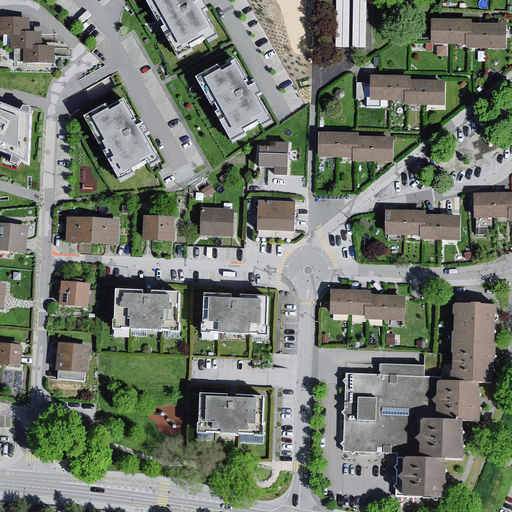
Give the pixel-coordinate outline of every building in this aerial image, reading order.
[(151,0),(180,55),(193,47),(191,43),(200,38),(202,41),(214,34),(202,13),(205,11),(199,0),(198,0),(195,2),(193,0),(151,0)] [(335,0),(336,43),(367,42),(366,0),(335,0)] [(28,19),(0,18),(0,33),(9,34),(8,47),(22,47),(22,33),(28,33),(28,19)] [(471,23),(431,23),(431,47),(466,47),(467,51),(506,51),(505,27),(471,25),(471,23)] [(42,34),(28,33),(22,33),(22,47),(22,65),(34,65),(35,46),(41,46),(42,34)] [(54,47),(41,46),(35,46),(34,65),(53,65),(54,47)] [(220,72),(203,82),(233,139),(246,131),(244,128),(253,122),(255,125),(267,118),(255,97),(258,95),(252,84),(248,86),(237,67),(222,75),(220,72)] [(411,79),(370,80),(370,102),(404,104),(404,108),(445,108),(445,83),(412,83),(411,79)] [(122,98),(85,119),(122,184),(159,163),(146,140),(151,137),(145,127),(140,129),(122,98)] [(0,150),(26,164),(29,117),(0,107),(0,150)] [(360,135),(318,135),(318,161),(351,160),(352,164),(393,165),(393,140),(360,139),(360,135)] [(275,149),(259,148),(258,171),(286,171),(288,145),(276,144),(275,149)] [(511,195),(473,197),(474,219),(507,219),(508,223),(511,222),(511,195)] [(293,204),(258,203),(256,231),(291,233),(293,204)] [(233,212),(201,210),(199,237),(232,239),(233,212)] [(426,215),(386,214),(385,238),(419,239),(419,242),(460,243),(459,218),(426,218),(426,215)] [(173,220),(143,219),(141,243),(172,244),(173,220)] [(119,221),(67,220),(66,247),(118,249),(119,221)] [(28,228),(0,226),(0,253),(27,255),(28,228)] [(89,286),(60,283),(58,306),(87,309),(89,286)] [(180,295),(112,292),(112,330),(178,335),(180,295)] [(370,293),(331,292),(330,315),(364,317),(364,322),(404,323),(405,299),(370,298),(370,293)] [(268,300),(201,297),(199,339),(267,341),(268,300)] [(497,308),(454,306),(450,382),(481,384),(494,385),(497,308)] [(0,368),(19,370),(21,346),(0,343),(0,368)] [(88,347),(57,346),(56,374),(87,375),(88,347)] [(381,375),(346,373),(346,378),(343,380),(346,383),(345,409),(341,412),(345,415),(344,441),(341,445),(344,448),(344,451),(398,454),(398,464),(394,467),(397,471),(397,484),(393,486),(397,489),(396,497),(405,497),(407,459),(420,460),(422,420),(434,421),(436,381),(436,378),(425,377),(426,367),(382,365),(381,375)] [(450,382),(436,381),(434,421),(464,422),(479,423),(481,384),(450,382)] [(263,400),(198,396),(196,437),(261,440),(263,400)] [(422,420),(420,460),(447,461),(462,461),(464,422),(434,421),(422,420)] [(445,498),(447,461),(420,460),(407,459),(405,497),(445,498)]
